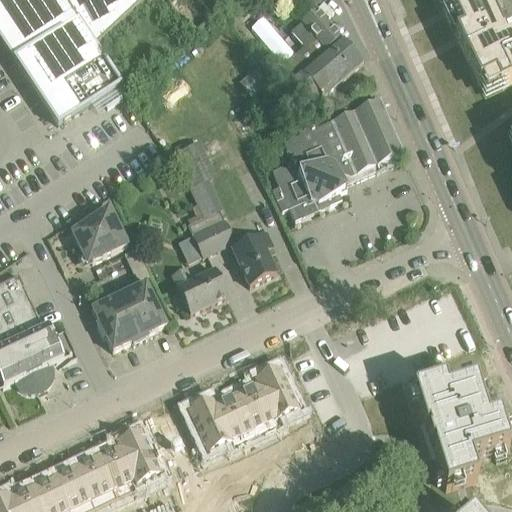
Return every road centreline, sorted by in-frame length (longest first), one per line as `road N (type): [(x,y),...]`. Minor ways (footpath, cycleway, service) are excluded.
road 1 (residential): [(0,457),(303,313)]
road 2 (secondary): [(377,0),(511,294)]
road 3 (residential): [(280,511),(289,490),(354,459),(360,438),(303,313)]
road 4 (residential): [(303,313),(418,259)]
